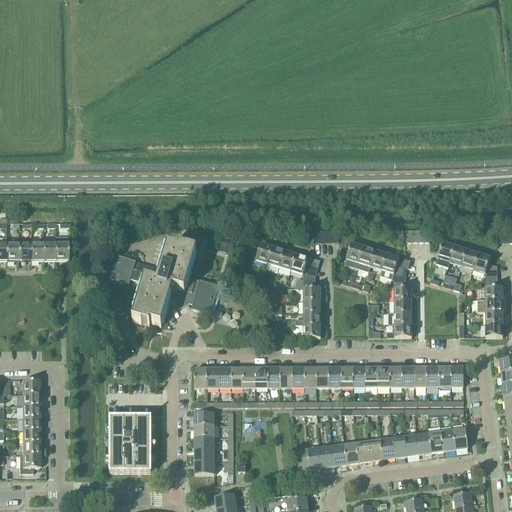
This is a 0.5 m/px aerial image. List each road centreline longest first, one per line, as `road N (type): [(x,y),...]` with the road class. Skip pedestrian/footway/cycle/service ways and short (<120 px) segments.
road 1 (primary): [(0,185),(511,175)]
road 2 (unclassified): [(0,168),(511,163)]
road 3 (residential): [(175,498),(175,359),(329,356)]
road 4 (residential): [(332,511),(330,496),(340,483),(492,462)]
road 5 (track): [(77,169),(71,0)]
road 6 (residential): [(59,495),(57,371)]
